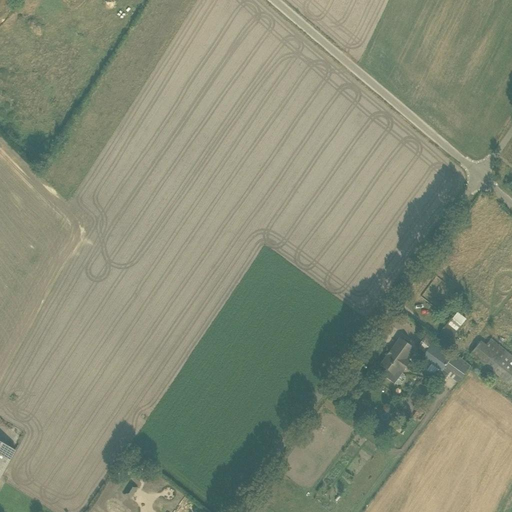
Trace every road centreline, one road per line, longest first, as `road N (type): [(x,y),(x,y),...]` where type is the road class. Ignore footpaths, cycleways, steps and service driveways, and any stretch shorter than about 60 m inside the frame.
road 1 (unclassified): [(237,511),(479,177)]
road 2 (unclassified): [(479,177),(273,0)]
